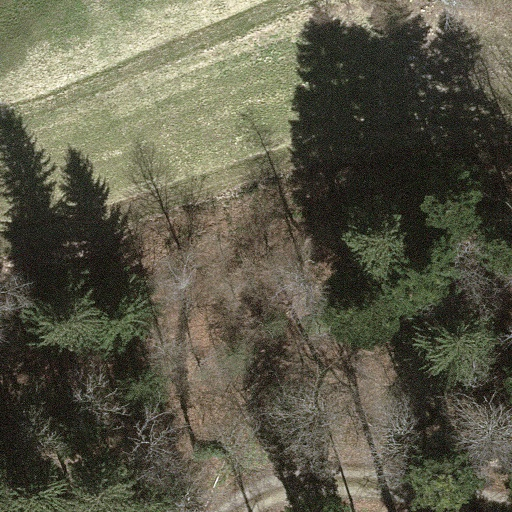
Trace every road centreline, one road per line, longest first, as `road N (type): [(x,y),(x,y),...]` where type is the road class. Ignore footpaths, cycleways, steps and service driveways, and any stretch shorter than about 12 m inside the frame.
road 1 (track): [(0,125),(48,125),(251,23),(353,0)]
road 2 (track): [(493,511),(357,482),(239,511)]
